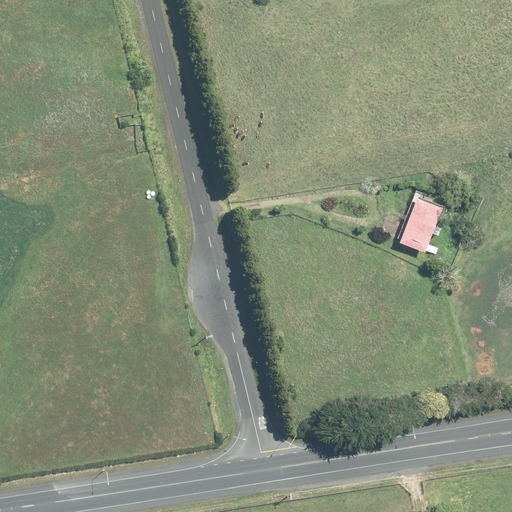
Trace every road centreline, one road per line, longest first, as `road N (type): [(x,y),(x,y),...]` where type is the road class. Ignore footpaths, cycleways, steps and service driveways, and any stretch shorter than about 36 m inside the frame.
road 1 (residential): [(266,471),(151,0)]
road 2 (trunk): [(266,471),(0,510)]
road 3 (trunk): [(511,432),(266,471)]
